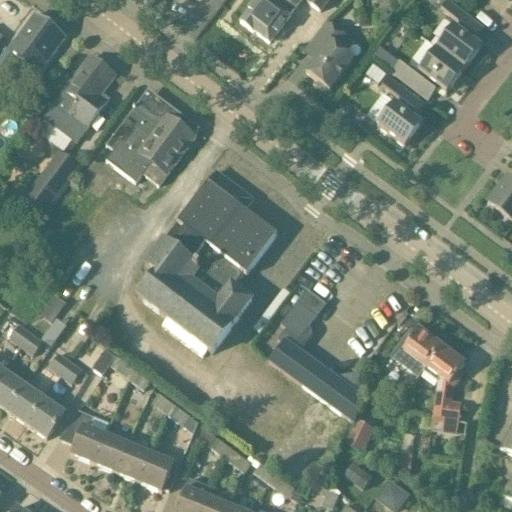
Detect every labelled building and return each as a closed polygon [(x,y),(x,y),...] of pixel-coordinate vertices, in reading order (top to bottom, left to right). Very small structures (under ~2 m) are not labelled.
[(253,35),(254,34),(270,47),(291,19),(290,18),(303,1),(312,8),(321,14),(324,10),(332,0),(260,0),(241,25),(253,35)] [(474,45),(484,31),(448,4),(440,13),(450,21),(447,25),(453,29),(436,52),(465,74),(482,51),(474,45)] [(65,41),(35,18),(9,53),(6,51),(0,59),(0,100),(6,105),(15,92),(3,82),(19,62),(38,77),(65,41)] [(306,76),(329,94),(353,63),(342,54),(351,43),(327,25),(303,56),(314,65),(306,76)] [(465,74),(436,52),(418,75),(412,71),(410,74),(400,66),(392,76),(429,104),(439,91),(447,97),(465,74)] [(90,61),(53,110),(43,123),(75,147),(109,104),(102,98),(115,80),(90,61)] [(395,106),(377,129),(405,151),(423,128),(415,122),(426,108),(390,80),(382,90),(392,98),(389,101),(395,106)] [(197,141),(151,106),(143,101),(106,150),(114,155),(106,165),(136,188),(143,179),(159,191),(197,141)] [(59,155),(22,205),(43,221),(80,171),(59,155)] [(202,360),(207,354),(211,357),(251,304),(233,290),(243,277),(246,279),(277,239),(245,215),(253,204),(216,176),(144,270),(155,278),(138,302),(166,323),(162,330),(202,360)] [(488,207),(511,225),(511,223),(511,185),(507,182),(488,207)] [(268,365),(353,428),(356,423),(363,401),(359,377),(336,381),(301,355),(313,339),(312,333),(310,332),(314,326),(324,313),(303,298),(280,329),(286,333),(277,344),(282,347),(272,360),(268,365)] [(66,308),(56,300),(41,319),(52,327),(66,308)] [(52,350),(66,329),(56,323),(42,344),(52,350)] [(20,329),(10,343),(20,351),(31,337),(20,329)] [(416,337),(412,334),(392,361),(418,381),(423,374),(442,350),(419,333),(416,337)] [(33,360),(44,346),(31,337),(20,351),(33,360)] [(426,371),(423,374),(437,384),(438,385),(437,394),(432,423),(458,426),(461,408),(451,407),(453,397),(453,392),(464,377),(460,374),(465,367),(442,350),(426,371)] [(104,380),(110,370),(116,361),(106,354),(93,372),(104,380)] [(59,358),(49,372),(60,380),(70,365),(59,358)] [(117,360),(117,361),(116,361),(110,370),(130,385),(130,384),(137,375),(117,360)] [(72,389),(83,374),(70,365),(60,380),(72,389)] [(0,410),(6,414),(24,389),(4,375),(0,380),(0,410)] [(144,395),(151,385),(137,375),(130,384),(130,385),(144,395)] [(26,428),(44,403),(24,389),(6,414),(26,428)] [(159,398),(152,408),(169,420),(169,419),(176,410),(159,398)] [(47,443),(65,417),(44,403),(26,428),(47,443)] [(186,433),(193,423),(176,410),(169,419),(169,420),(186,433)] [(93,468),(106,438),(90,432),(95,421),(79,414),(59,443),(74,450),(70,458),(93,468)] [(353,428),(344,448),(363,457),(375,432),(356,423),(353,428)] [(511,511),(511,432),(500,452),(511,458),(511,479),(501,499),(503,500),(499,508),(506,511),(511,511)] [(106,438),(93,468),(116,477),(128,448),(106,438)] [(479,442),(478,453),(485,454),(487,443),(479,442)] [(218,443),(211,453),(225,463),(225,462),(232,453),(218,443)] [(128,448),(116,477),(139,486),(151,457),(128,448)] [(245,478),(252,468),(232,453),(225,462),(225,463),(245,478)] [(413,458),(403,456),(400,477),(409,479),(413,458)] [(170,494),(180,469),(174,466),(151,457),(139,486),(162,496),(164,492),(170,494)] [(261,468),(254,477),(268,487),(275,478),(261,468)] [(371,482),(353,469),(345,480),(363,493),(371,482)] [(288,503),(296,493),(275,478),(268,487),(288,503)] [(189,483),(176,511),(204,511),(209,501),(210,502),(213,493),(189,483)] [(326,511),(334,511),(341,497),(326,487),(321,498),(325,501),(321,510),(326,511)] [(378,503),(390,511),(397,511),(406,500),(389,487),(378,503)] [(230,511),(231,511),(210,502),(209,501),(204,511),(230,511)] [(390,511),(378,503),(377,502),(369,511),(390,511)]
